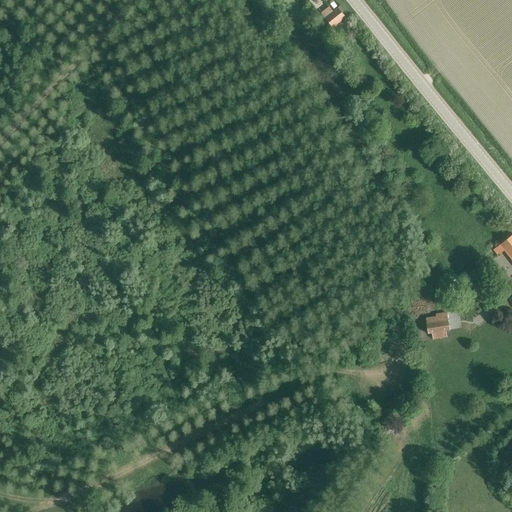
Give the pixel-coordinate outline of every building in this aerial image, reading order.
[(333,12),(329,7),(321,13),(333,27),(345,18),(337,8),(333,12)] [(511,234),(492,250),(497,256),(505,250),(511,259),(511,234)] [(450,284),(453,288),(456,292),(471,279),(465,272),(450,284)] [(450,330),(448,316),(445,313),(436,314),(436,316),(426,318),(428,333),(450,330)] [(457,360),(451,348),(429,359),(433,369),(437,367),(438,369),(457,360)]
